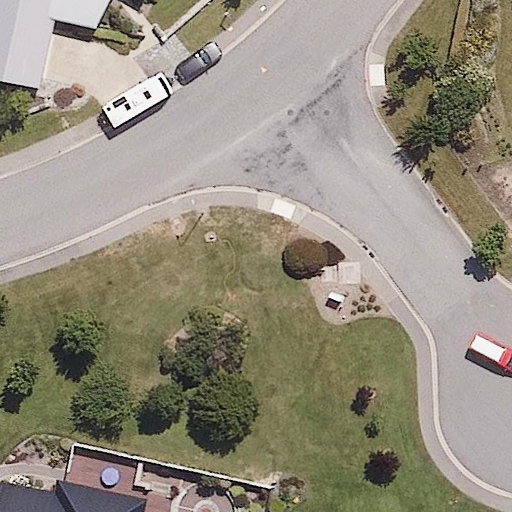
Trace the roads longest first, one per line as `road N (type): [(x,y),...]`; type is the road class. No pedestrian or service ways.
road 1 (residential): [(277,70),(511,365)]
road 2 (residential): [(0,221),(169,147),(277,70)]
